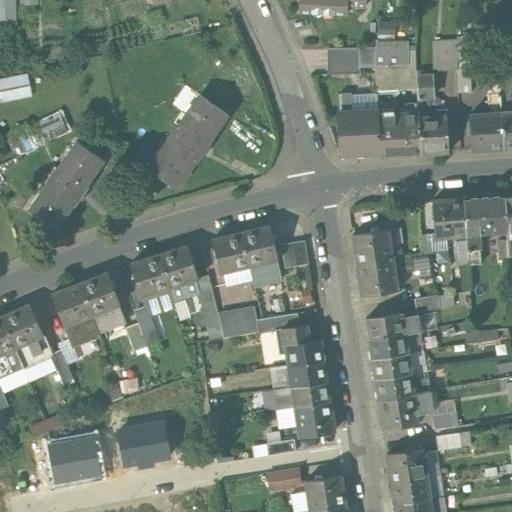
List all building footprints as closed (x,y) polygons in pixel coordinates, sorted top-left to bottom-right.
[(17,0),(0,0),(0,25),(18,25),(17,0)] [(298,0),(298,13),(347,16),(347,7),(365,8),(365,0),(298,0)] [(457,43),(432,44),(434,72),(458,71),(457,59),(457,43)] [(360,50),(327,50),(327,76),(360,76),(360,50)] [(415,65),(375,67),(376,90),(417,89),(416,73),(415,65)] [(511,68),(499,70),(499,77),(500,94),(511,94),(510,89),(511,88),(511,68)] [(432,77),(422,78),(421,72),(416,73),(417,89),(419,113),(419,119),(429,118),(428,98),(434,97),(432,77)] [(0,99),(1,103),(34,96),(29,73),(0,78),(0,99)] [(492,114),(470,116),(472,151),(503,149),(500,94),(499,77),(488,77),(489,107),(492,109),(492,114)] [(511,111),(511,94),(500,94),(503,149),(511,148),(511,111)] [(177,126),(168,139),(169,140),(148,170),(175,189),(194,162),(195,162),(208,143),(208,142),(226,115),(199,96),(178,126),(177,126)] [(377,110),(337,113),(340,156),(380,153),(378,116),(377,110)] [(52,138),(71,131),(64,113),(57,115),(60,123),(48,127),(52,138)] [(396,115),(378,116),(380,153),(380,157),(421,155),(419,119),(419,113),(407,114),(407,113),(396,114),(396,115)] [(429,118),(419,119),(421,155),(449,153),(446,117),(429,118)] [(55,169),(46,182),(47,183),(28,211),(55,229),(72,205),(73,206),(87,186),(86,185),(102,161),(76,143),(57,170),(55,169)] [(511,195),(503,197),(505,233),(507,259),(511,258),(511,195)] [(503,197),(462,200),(465,236),(466,251),(479,250),(478,235),(505,233),(503,197)] [(462,200),(432,202),(434,238),(465,236),(462,200)] [(269,227),(240,234),(248,267),(248,268),(253,287),(281,280),(276,261),(277,260),(269,227)] [(388,231),(352,236),(357,267),(392,261),(388,231)] [(240,234),(211,241),(219,275),(248,267),(240,234)] [(432,234),(422,235),(422,236),(420,236),(423,255),(434,254),(432,234)] [(304,241),(281,245),(284,269),(308,265),(304,241)] [(187,246),(158,256),(169,289),(173,302),(197,295),(196,289),(197,289),(196,286),(197,286),(196,280),(197,280),(187,246)] [(479,250),(466,251),(467,265),(480,264),(479,250)] [(158,256),(130,265),(140,298),(169,289),(158,256)] [(392,261),(357,267),(361,296),(397,291),(392,261)] [(107,273),(79,284),(92,317),(91,317),(98,333),(125,322),(119,306),(120,306),(107,273)] [(197,286),(196,286),(197,289),(196,289),(197,295),(209,340),(222,337),(218,316),(209,283),(197,286)] [(79,284),(51,295),(63,327),(64,327),(72,346),(98,336),(91,317),(92,317),(79,284)] [(298,294),(284,297),(287,311),(288,316),(297,314),(303,313),(298,294)] [(28,306),(1,317),(14,350),(20,362),(22,368),(49,357),(28,306)] [(147,308),(134,313),(138,325),(142,335),(155,331),(147,308)] [(254,309),(218,316),(222,337),(223,339),(258,333),(256,321),(254,309)] [(288,316),(256,321),(258,333),(258,334),(283,330),(282,329),(299,326),(297,314),(288,316)] [(405,335),(401,314),(365,320),(368,340),(405,335)] [(1,317),(0,317),(0,355),(14,350),(1,317)] [(138,325),(124,330),(132,354),(147,348),(142,335),(138,325)] [(299,326),(282,329),(283,330),(289,368),(323,362),(320,340),(309,342),(306,325),(299,326)] [(405,335),(368,340),(371,360),(408,355),(405,335)] [(73,380),(61,352),(49,357),(61,384),(73,380)] [(408,355),(371,360),(374,380),(411,375),(408,355)] [(20,362),(9,366),(13,374),(23,370),(22,368),(20,362)] [(323,362),(289,368),(292,387),(326,382),(323,362)] [(213,363),(202,365),(205,380),(216,379),(213,363)] [(411,375),(374,380),(377,400),(414,394),(411,375)] [(292,387),(273,390),(277,410),(294,407),(329,402),(326,382),(292,387)] [(414,394),(377,400),(382,430),(418,424),(414,394)] [(329,402),(294,407),(299,437),(334,432),(329,402)] [(162,423),(118,431),(125,466),(139,463),(140,467),(152,465),(151,461),(168,458),(162,423)] [(471,433),(437,435),(438,449),(465,448),(465,442),(471,442),(471,433)] [(93,438),(48,446),(54,482),(99,475),(93,438)] [(293,440),(266,445),(268,457),(295,452),(293,440)] [(423,449),(386,455),(391,485),(427,479),(423,449)] [(270,492),(300,487),(297,471),(267,476),(270,492)] [(341,476),(305,482),(309,511),(344,506),(341,476)] [(427,479),(391,485),(393,503),(430,497),(427,479)] [(430,497),(393,503),(394,511),(449,511),(447,495),(430,497)]
